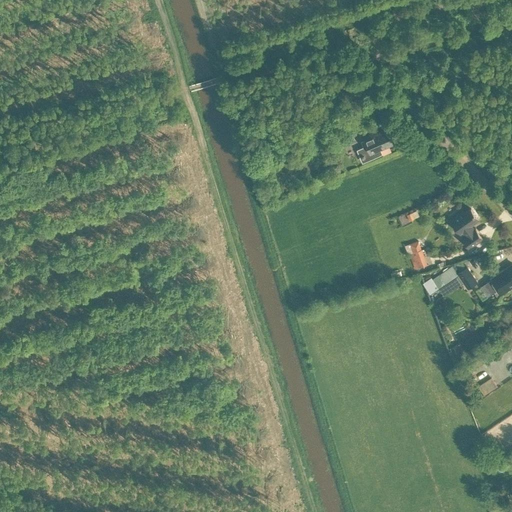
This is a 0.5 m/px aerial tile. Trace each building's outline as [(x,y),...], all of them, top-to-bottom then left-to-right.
[(326,82),(314,90),(317,95),(329,87),(326,82)] [(361,91),(353,83),(345,92),(343,90),(339,94),(338,93),(325,106),(338,118),(360,96),(358,94),(361,91)] [(293,109),(300,113),(304,105),(297,101),(293,109)] [(367,145),(361,147),(367,160),(382,153),(381,151),(380,150),(397,142),(391,127),(374,134),(373,133),(363,137),(367,145)] [(343,146),(356,140),(353,133),(340,139),(343,146)] [(460,233),(463,231),(466,235),(462,238),(469,248),(483,238),(476,228),(474,229),(471,225),(479,218),(471,208),(464,213),(463,210),(450,220),(460,233)] [(417,210),(407,214),(410,220),(419,216),(417,210)] [(412,252),(416,262),(417,267),(427,263),(422,248),(412,252)] [(462,260),(454,262),(460,271),(457,272),(468,288),(478,281),(468,265),(466,266),(462,260)] [(491,279),(486,282),(493,292),(498,289),(501,294),(511,286),(511,264),(505,270),(503,269),(490,278),(491,279)] [(441,300),(439,303),(439,306),(442,309),(445,308),(447,306),(447,302),(444,300),(441,300)] [(466,354),(460,343),(458,344),(458,343),(450,346),(452,349),(449,351),(454,360),(466,354)] [(477,384),(484,393),(497,384),(491,374),(477,384)]
